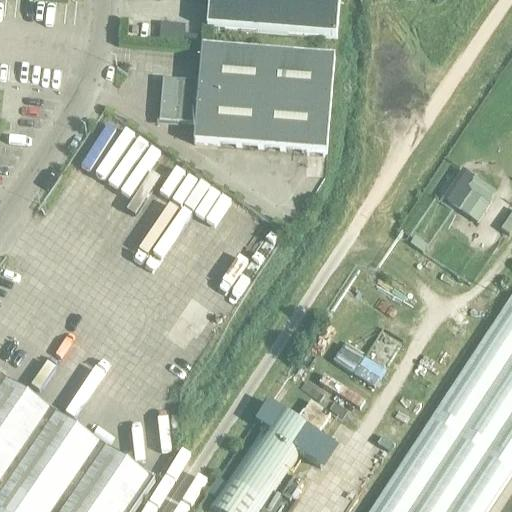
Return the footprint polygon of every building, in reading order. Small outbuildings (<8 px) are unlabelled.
[(209,0),(207,29),(336,40),(339,0),(209,0)] [(185,27),(160,25),(159,41),(184,43),(185,27)] [(202,48),(199,84),(163,81),(160,123),(195,126),(194,146),(327,157),(335,59),(202,48)] [(126,164),(134,169),(151,142),(143,137),(126,164)] [(485,211),(498,193),(463,169),(442,200),(460,213),(469,200),(485,211)] [(469,200),(460,213),(476,224),(485,211),(469,200)] [(509,235),(511,230),(511,213),(501,230),(509,235)] [(423,253),(428,246),(415,237),(410,244),(423,253)] [(431,271),(435,265),(428,261),(424,267),(431,271)] [(486,511),(511,474),(511,298),(371,511),(486,511)] [(371,353),(388,363),(402,339),(385,329),(371,353)] [(379,383),(386,365),(342,348),(335,366),(379,383)] [(0,511),(134,511),(153,485),(0,380),(0,511)] [(264,429),(213,511),(214,511),(265,511),(300,457),(324,472),(338,450),(314,435),(315,434),(276,410),(269,405),(257,425),(264,429)] [(388,452),(393,444),(382,437),(377,445),(388,452)]
